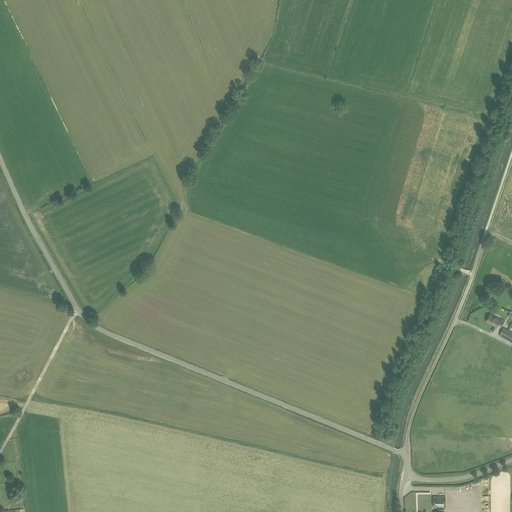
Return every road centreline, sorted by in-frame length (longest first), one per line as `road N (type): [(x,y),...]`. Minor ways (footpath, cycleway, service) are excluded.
road 1 (unclassified): [(0,157),(33,234),(87,321),(399,452)]
road 2 (unclassified): [(407,455),(414,408),(483,237)]
